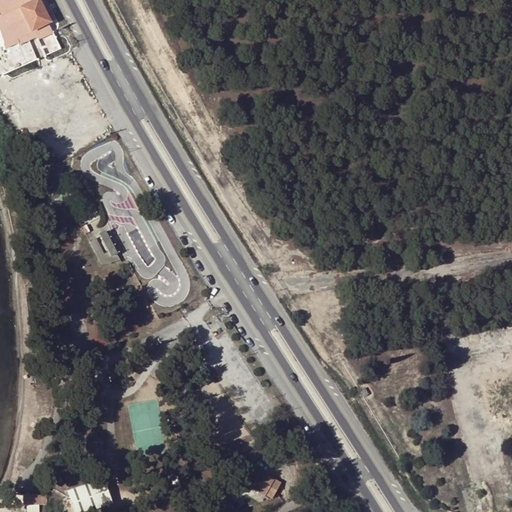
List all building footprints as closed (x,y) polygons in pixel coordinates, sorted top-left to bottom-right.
[(0,0),(0,31),(6,48),(30,38),(31,40),(36,38),(37,37),(34,31),(55,20),(45,0),(0,0)] [(18,46),(4,52),(12,70),(25,65),(18,46)] [(12,70),(4,52),(0,53),(0,60),(5,72),(12,70)] [(280,484),(251,469),(242,485),(264,497),(265,495),(272,499),(280,484)] [(84,511),(111,502),(103,479),(67,492),(74,511),(84,511)] [(23,494),(23,503),(46,502),(46,494),(23,494)]
